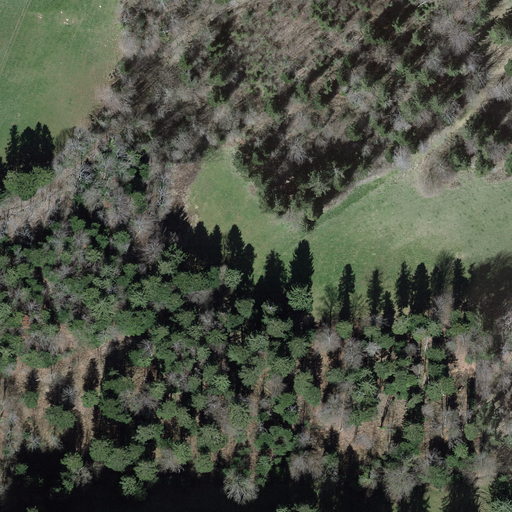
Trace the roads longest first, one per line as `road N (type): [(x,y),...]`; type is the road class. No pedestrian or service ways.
road 1 (track): [(257,275),(352,192),(436,142),(511,49)]
road 2 (track): [(0,213),(51,194),(78,171),(142,65),(244,0)]
